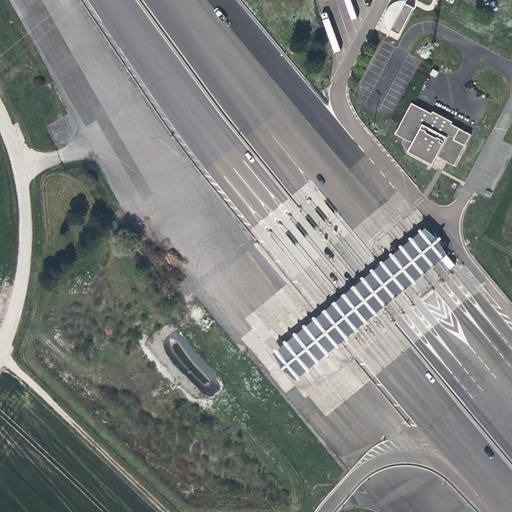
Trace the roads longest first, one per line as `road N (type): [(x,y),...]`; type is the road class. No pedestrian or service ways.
road 1 (motorway): [(114,0),(340,310),(511,509)]
road 2 (motorway): [(511,394),(192,0)]
road 3 (unclassified): [(0,116),(19,158),(24,224),(0,350)]
road 4 (track): [(168,511),(0,355)]
road 5 (unknown): [(362,123),(412,33),(426,24),(511,66)]
